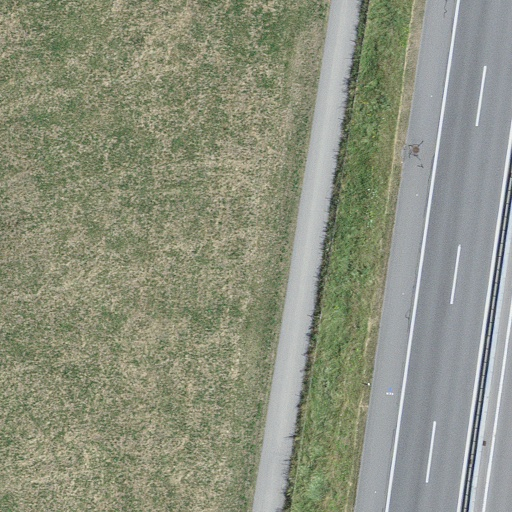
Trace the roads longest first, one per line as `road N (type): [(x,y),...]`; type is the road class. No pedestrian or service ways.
road 1 (unclassified): [(264,511),(345,0)]
road 2 (motorway): [(494,0),(421,511)]
